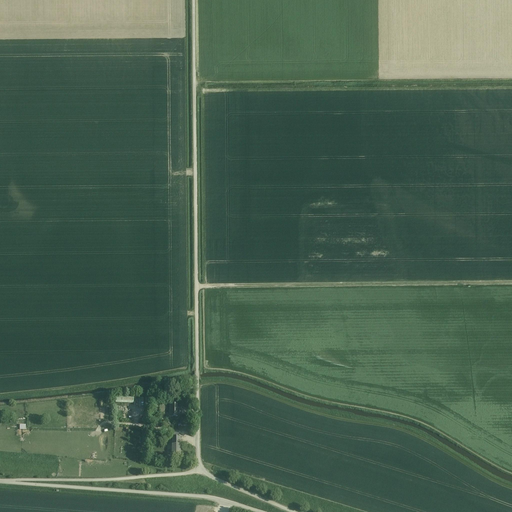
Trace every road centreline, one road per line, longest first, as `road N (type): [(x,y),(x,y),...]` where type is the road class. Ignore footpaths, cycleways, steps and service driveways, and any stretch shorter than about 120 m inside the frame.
road 1 (unclassified): [(199,469),(191,0)]
road 2 (unclassified): [(9,481),(208,498),(260,511)]
road 3 (unclassified): [(199,469),(9,481)]
